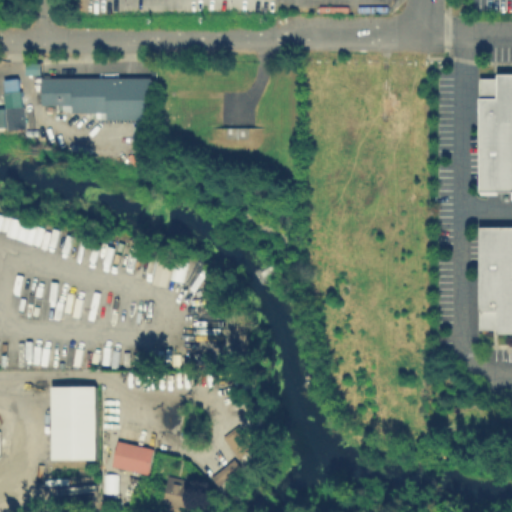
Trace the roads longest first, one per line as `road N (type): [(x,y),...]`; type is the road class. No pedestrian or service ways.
road 1 (residential): [(161,36),(424,36)]
road 2 (residential): [(0,36),(161,36)]
